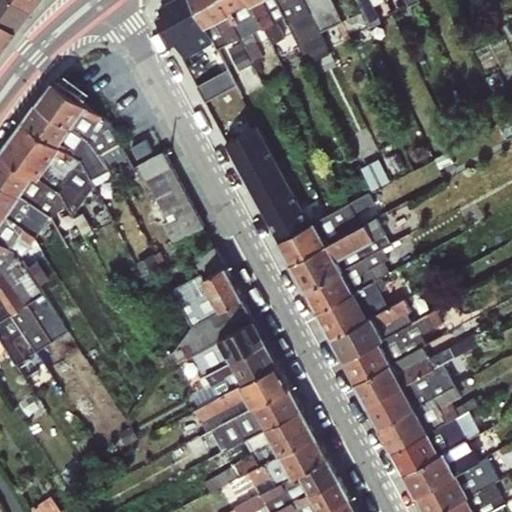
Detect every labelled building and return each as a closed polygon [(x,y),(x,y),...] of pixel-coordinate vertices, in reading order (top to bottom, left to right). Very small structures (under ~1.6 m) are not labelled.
[(0,0),(0,15),(17,29),(32,8),(21,0),(0,0)] [(21,0),(32,8),(39,0),(21,0)] [(220,47),(194,0),(169,0),(162,4),(158,13),(203,99),(220,90),(222,94),(227,93),(241,119),(252,113),(220,47)] [(194,0),(220,47),(230,41),(245,69),(255,65),(253,60),(221,0),(194,0)] [(221,0),(253,60),(263,54),(254,31),(262,27),(249,0),(221,0)] [(249,0),(262,27),(277,52),(285,48),(283,40),(286,37),(279,20),(285,18),(276,0),(249,0)] [(276,0),(285,18),(307,61),(308,61),(329,51),(320,30),(305,0),(276,0)] [(305,0),(320,30),(323,30),(343,19),(332,0),(305,0)] [(360,7),(356,0),(342,0),(348,12),(360,7)] [(385,0),(356,0),(360,7),(371,27),(382,21),(375,6),(385,0)] [(0,47),(1,49),(17,29),(0,15),(0,47)] [(96,141),(108,170),(110,174),(118,172),(115,165),(128,156),(112,122),(53,80),(37,102),(96,141)] [(96,141),(37,102),(24,120),(84,160),(91,178),(108,170),(96,141)] [(84,160),(24,120),(1,150),(63,197),(70,210),(91,178),(84,160)] [(264,120),(231,135),(278,233),(311,217),(264,120)] [(180,238),(208,224),(157,126),(129,141),(180,238)] [(63,197),(1,150),(0,152),(0,179),(50,215),(63,197)] [(0,209),(37,235),(50,215),(0,179),(0,209)] [(280,239),(292,262),(359,226),(355,217),(373,208),(366,194),(280,239)] [(37,235),(0,209),(0,241),(22,257),(37,235)] [(292,262),(306,288),(383,247),(392,242),(387,235),(398,230),(391,215),(388,210),(359,226),(292,262)] [(22,257),(0,241),(0,297),(22,332),(35,352),(69,330),(22,257)] [(192,324),(244,297),(216,245),(188,259),(195,274),(170,287),(192,324)] [(306,288),(318,310),(383,277),(391,272),(385,259),(388,257),(383,247),(306,288)] [(318,310),(332,336),(389,304),(381,291),(387,288),(383,277),(318,310)] [(0,297),(0,339),(16,363),(26,357),(14,338),(22,332),(0,297)] [(244,297),(192,324),(172,350),(179,360),(191,356),(255,319),(244,297)] [(332,336),(344,359),(414,321),(403,297),(389,304),(332,336)] [(344,359),(355,381),(423,345),(428,342),(423,332),(438,327),(430,313),(414,321),(344,359)] [(255,319),(191,356),(202,374),(268,341),(255,319)] [(355,381),(368,404),(440,362),(488,338),(481,326),(454,339),(456,343),(430,357),(423,345),(355,381)] [(268,341),(202,374),(203,387),(190,391),(198,406),(279,363),(268,341)] [(368,404),(380,427),(447,389),(440,378),(449,374),(440,362),(368,404)] [(223,420),(292,387),(279,363),(198,406),(193,408),(207,430),(223,420)] [(380,427),(392,449),(469,409),(479,404),(474,395),(455,407),(452,400),(463,396),(457,384),(447,389),(380,427)] [(245,439),(303,408),(292,387),(223,420),(236,444),(245,439)] [(303,408),(245,439),(253,454),(204,480),(211,492),(218,488),(317,434),(303,408)] [(392,449),(404,471),(468,438),(482,430),(469,409),(392,449)] [(259,493),(328,455),(317,434),(218,488),(224,497),(254,485),(259,493)] [(480,456),(468,438),(404,471),(415,493),(458,470),(480,456)] [(328,455),(259,493),(223,511),(254,511),(262,510),(262,511),(270,511),(339,476),(328,455)] [(435,511),(469,494),(458,470),(415,493),(426,511),(435,511)] [(317,511),(350,495),(339,476),(270,511),(317,511)] [(494,480),(469,494),(435,511),(488,511),(507,502),(494,480)] [(358,511),(350,495),(317,511),(358,511)]
